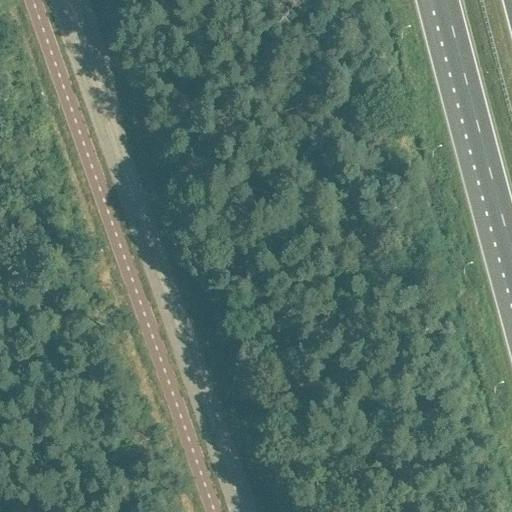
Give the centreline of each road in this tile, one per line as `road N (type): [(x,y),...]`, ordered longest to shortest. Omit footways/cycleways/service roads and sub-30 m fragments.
road 1 (tertiary): [(242,511),(62,0)]
road 2 (trunk): [(444,0),(511,260)]
